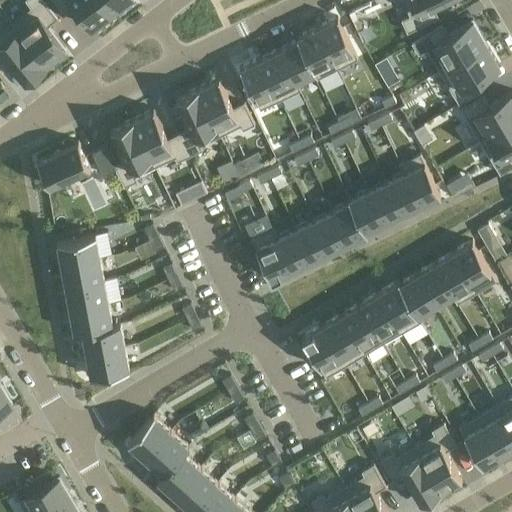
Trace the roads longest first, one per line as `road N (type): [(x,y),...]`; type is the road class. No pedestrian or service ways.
road 1 (residential): [(251,324),(72,434)]
road 2 (residential): [(312,0),(181,62)]
road 3 (residential): [(0,310),(72,434)]
road 4 (residential): [(52,113),(87,73),(158,18)]
road 5 (residential): [(181,62),(52,113)]
